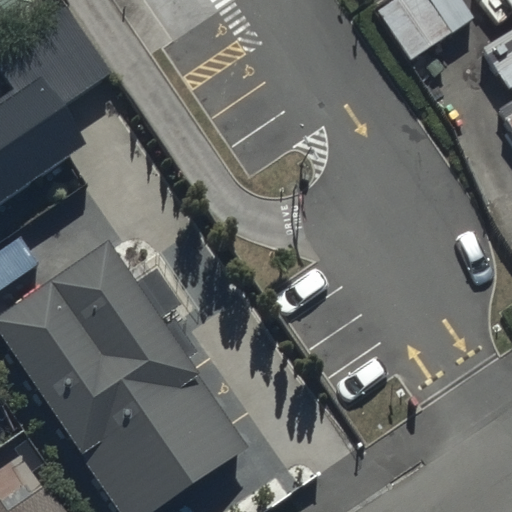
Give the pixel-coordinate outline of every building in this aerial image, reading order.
[(0,84),(0,198),(71,150),(44,112),(104,71),(55,0),(48,0),(0,33),(0,65),(9,78),(0,84)] [(0,0),(0,16),(24,1),(23,0),(0,0)] [(393,0),(375,12),(407,63),(473,22),(459,0),(393,0)] [(511,0),(501,0),(511,16),(511,0)] [(0,294),(0,331),(124,511),(147,511),(245,446),(96,229),(0,294)] [(0,511),(57,511),(36,480),(3,502),(0,497),(0,511)]
